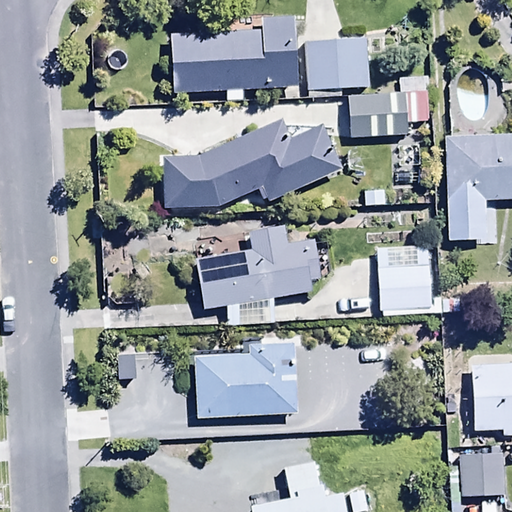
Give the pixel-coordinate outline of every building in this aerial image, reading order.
[(170,43),(173,101),(296,96),(293,23),(259,24),(260,39),(170,43)] [(303,48),(306,99),(368,95),(365,45),(303,48)] [(510,143),(443,145),(446,250),(494,248),(493,208),(511,207),(511,96),(508,96),(510,143)] [(427,98),(347,102),(349,146),(406,143),(405,129),(428,128),(427,98)] [(279,129),(192,165),(213,215),(257,197),(263,211),(340,180),(320,133),(287,146),(279,129)] [(415,150),(396,151),(397,174),(417,173),(415,150)] [(196,267),(202,318),(310,301),(308,290),(320,288),(314,248),(284,253),(281,234),(248,240),(251,258),(196,267)] [(427,250),(374,253),(378,324),(442,320),(441,305),(431,306),(427,250)] [(193,364),(195,425),(297,422),(295,351),(248,353),(248,363),(193,364)] [(511,368),(470,371),(472,438),(501,437),(501,443),(511,442),(511,368)] [(501,460),(458,462),(460,505),(503,502),(501,460)] [(267,511),(344,511),(343,503),(330,505),(328,493),(317,495),(313,471),(282,477),(288,508),(267,511)] [(370,511),(366,496),(346,500),(349,511),(370,511)]
